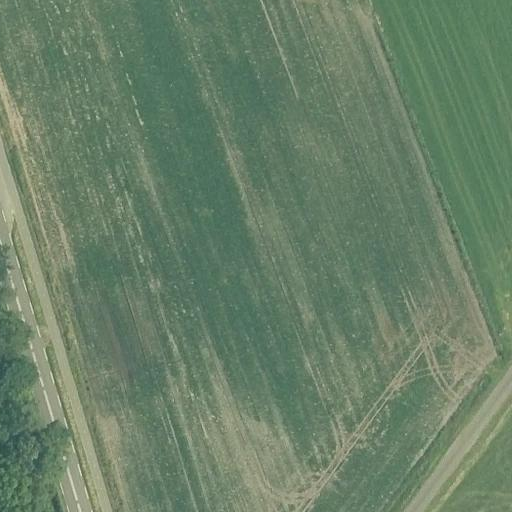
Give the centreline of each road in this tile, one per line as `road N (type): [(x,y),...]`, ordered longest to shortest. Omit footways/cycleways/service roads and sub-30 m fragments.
road 1 (tertiary): [(78,511),(0,250)]
road 2 (unclassified): [(415,511),(511,380)]
